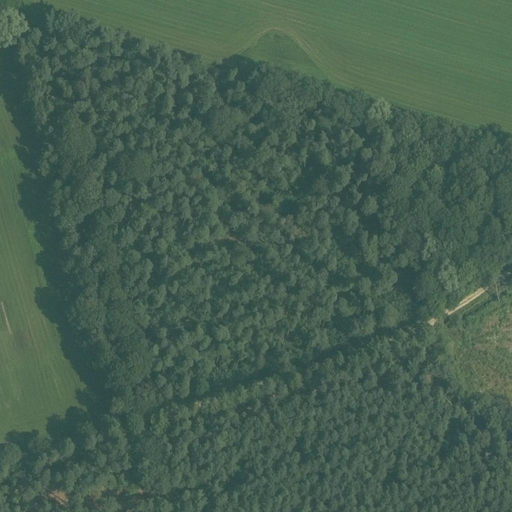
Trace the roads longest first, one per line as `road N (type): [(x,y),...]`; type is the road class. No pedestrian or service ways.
road 1 (track): [(511,268),(380,341),(137,425)]
road 2 (track): [(137,425),(0,466)]
